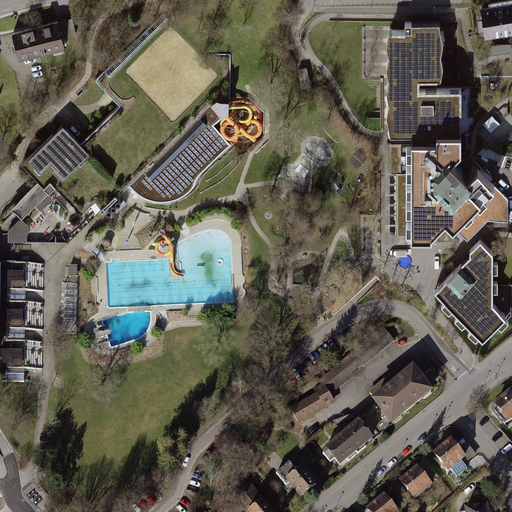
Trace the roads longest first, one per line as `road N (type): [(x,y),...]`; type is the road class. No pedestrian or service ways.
road 1 (residential): [(158,511),(172,499),(192,450),(347,317),(380,306),(413,317),(470,386)]
road 2 (residential): [(448,404),(322,511)]
